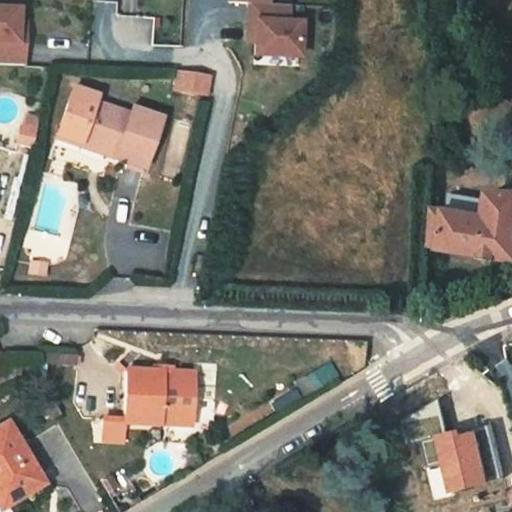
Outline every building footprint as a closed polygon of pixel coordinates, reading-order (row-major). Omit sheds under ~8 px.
[(220,0),(220,14),(240,15),(260,15),(260,0),(220,0)] [(260,15),(240,15),(239,43),(246,43),(246,66),(291,67),(292,33),(279,33),(279,16),(260,15)] [(8,25),(0,24),(0,80),(13,81),(14,47),(7,47),(8,25)] [(171,89),(206,97),(211,75),(177,67),(171,89)] [(131,182),(148,132),(123,123),(120,131),(81,117),(83,110),(60,102),(43,153),(66,160),(69,152),(104,164),(101,172),(131,182)] [(17,143),(32,145),(37,116),(22,114),(17,143)] [(16,161),(20,145),(4,142),(0,158),(16,161)] [(66,160),(101,172),(104,164),(69,152),(66,160)] [(439,218),(426,216),(424,256),(465,267),(465,270),(487,276),(488,273),(510,280),(511,271),(511,207),(485,201),(483,210),(441,203),(439,218)] [(28,293),(32,282),(17,279),(15,289),(28,293)] [(183,431),(186,385),(118,383),(116,429),(116,435),(151,436),(151,429),(183,431)] [(49,431),(36,410),(27,416),(40,436),(49,431)] [(115,452),(116,435),(116,429),(94,429),(93,451),(115,452)] [(183,437),(183,431),(151,429),(151,436),(183,437)] [(0,511),(12,511),(33,499),(0,444),(0,511)] [(455,471),(413,482),(420,511),(429,511),(464,503),(455,471)]
